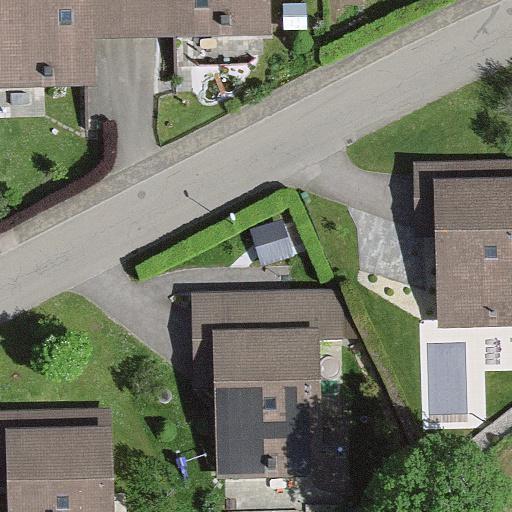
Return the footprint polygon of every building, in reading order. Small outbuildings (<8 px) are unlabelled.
[(158,0),(0,0),(0,89),(89,87),(88,58),(160,56),(160,37),(158,0)] [(158,0),(160,37),(265,35),(264,0),(158,0)] [(511,161),(414,166),(421,330),(511,325),(511,161)] [(178,334),(203,333),(206,481),(313,479),(309,334),(336,333),(335,290),(177,294),(178,334)] [(121,511),(122,435),(9,435),(7,511),(121,511)]
